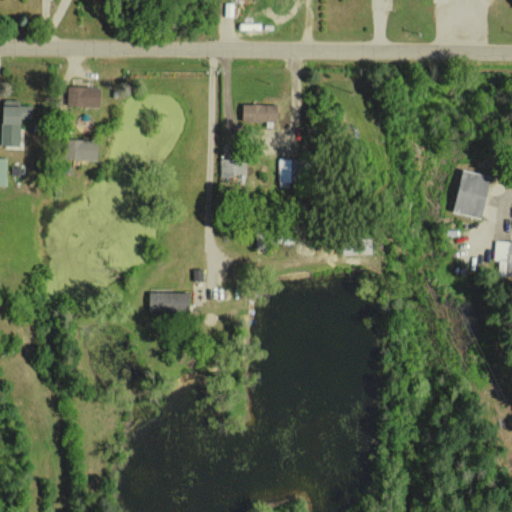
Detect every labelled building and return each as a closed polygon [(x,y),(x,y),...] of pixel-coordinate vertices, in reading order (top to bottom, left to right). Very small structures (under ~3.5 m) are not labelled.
[(99,86),(67,85),(66,105),(98,106),(99,86)] [(30,105),(18,105),(18,100),(0,99),(0,144),(18,145),(18,124),(30,124),(30,105)] [(240,120),(275,121),(276,104),(241,103),(240,120)] [(63,158),(95,159),(96,140),(63,139),(63,158)] [(278,186),(296,187),(297,159),(279,158),(278,186)] [(245,174),(245,159),(218,159),(219,175),(245,174)] [(481,217),(487,174),(459,169),(452,212),(481,217)] [(340,253),(369,252),(368,237),(339,239),(340,253)] [(497,276),(511,276),(511,240),(494,240),(493,259),(498,260),(497,276)] [(188,292),(147,291),(147,311),(187,312),(188,292)]
